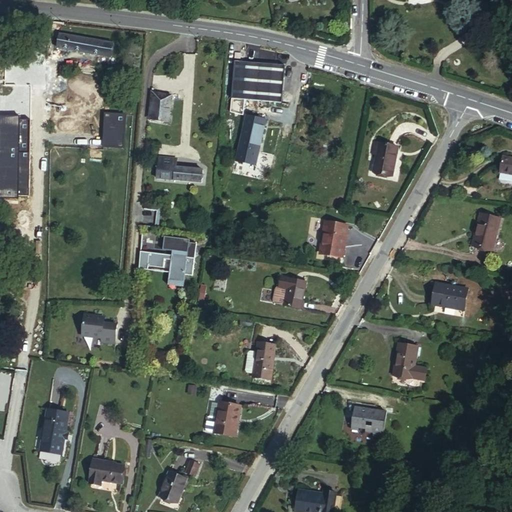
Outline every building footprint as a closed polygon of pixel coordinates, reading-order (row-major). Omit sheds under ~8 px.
[(103,56),(105,43),(60,34),(58,48),(103,56)] [(115,45),(105,43),(103,56),(113,58),(115,45)] [(294,61),(237,56),(234,94),(290,99),(294,61)] [(175,96),(156,93),(153,121),(171,124),(175,96)] [(251,103),(239,149),(259,154),(268,120),(260,118),(263,106),(251,103)] [(124,114),(104,113),(102,147),(122,148),(124,114)] [(19,117),(0,117),(0,129),(0,197),(19,198),(19,195),(29,195),(31,121),(19,121),(19,117)] [(402,151),(378,146),(375,158),(379,159),(375,175),(396,179),(402,151)] [(259,154),(239,149),(236,161),(257,165),(259,154)] [(204,171),(160,166),(159,179),(203,183),(204,171)] [(502,221),(482,216),(475,248),(495,252),(502,221)] [(350,230),(326,226),(324,237),(326,238),(322,259),(343,262),(350,230)] [(189,257),(173,255),(172,257),(143,254),(141,271),(149,272),(150,268),(164,270),(165,262),(172,263),(169,281),(186,283),(187,276),(194,276),(197,261),(189,259),(189,257)] [(280,292),(283,293),(289,294),(286,312),(301,315),(306,286),(282,282),(280,292)] [(469,292),(436,286),(433,308),(466,313),(469,292)] [(289,294),(283,293),(279,311),(286,312),(289,294)] [(106,320),(86,317),(83,338),(102,341),(102,344),(116,346),(118,327),(105,325),(106,320)] [(258,347),(254,372),(275,375),(278,350),(258,347)] [(413,382),(415,369),(418,350),(397,347),(392,379),(413,382)] [(424,371),(415,369),(413,382),(422,384),(424,371)] [(275,375),(254,372),(253,384),(273,387),(275,375)] [(220,404),(217,419),(214,435),(235,439),(242,408),(222,404),(225,392),(212,389),(210,401),(220,404)] [(368,413),(353,410),(350,433),(355,434),(359,440),(365,435),(372,437),(371,440),(382,442),(386,416),(376,414),(376,416),(367,414),(368,413)] [(68,414),(47,411),(40,452),(61,455),(68,414)] [(214,435),(217,419),(210,418),(207,420),(205,430),(207,433),(214,435)] [(124,465),(94,459),(89,484),(101,486),(102,481),(120,484),(124,465)] [(188,459),(184,472),(192,474),(195,472),(198,462),(188,459)] [(185,486),(187,478),(169,473),(162,498),(180,503),(185,486)] [(321,496),(296,492),(293,511),(331,511),(334,494),(322,493),(321,496)]
